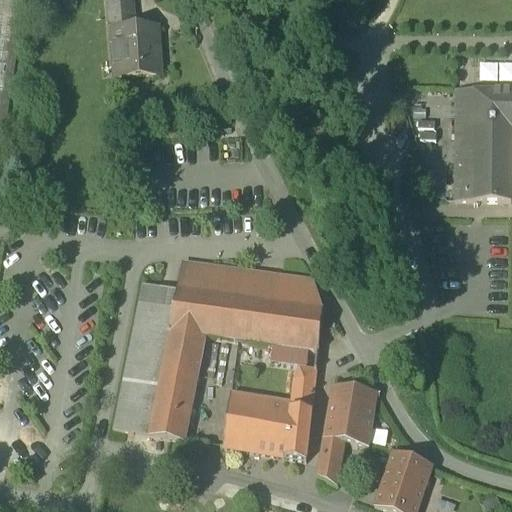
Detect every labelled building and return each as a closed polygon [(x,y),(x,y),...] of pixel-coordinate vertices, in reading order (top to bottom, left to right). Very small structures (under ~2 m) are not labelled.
[(0,0),(0,173),(25,0),(0,0)] [(106,0),(110,31),(134,32),(130,0),(106,0)] [(110,31),(114,81),(129,80),(160,79),(157,31),(134,32),(110,31)] [(511,136),(511,135),(511,96),(455,96),(453,207),(510,208),(511,136)] [(181,269),(176,293),(321,313),(314,289),(314,288),(312,287),(181,269)] [(141,288),(138,307),(172,314),(176,295),(141,288)] [(322,314),(321,313),(176,293),(176,295),(172,314),(147,441),(184,447),(205,341),(318,357),(322,314)] [(112,434),(147,441),(172,314),(138,307),(112,434)] [(270,352),(268,367),(299,372),(303,373),(305,357),(270,352)] [(222,453),(305,467),(311,416),(316,374),(303,373),(299,372),(292,385),(290,407),(268,403),(262,444),(224,439),(222,453)] [(332,391),(322,443),(344,447),(368,452),(376,398),(332,391)] [(224,439),(262,444),(268,403),(230,397),(224,439)] [(336,490),(344,447),(322,443),(316,480),(336,490)] [(373,511),(374,511),(417,511),(432,471),(391,457),(373,511)]
